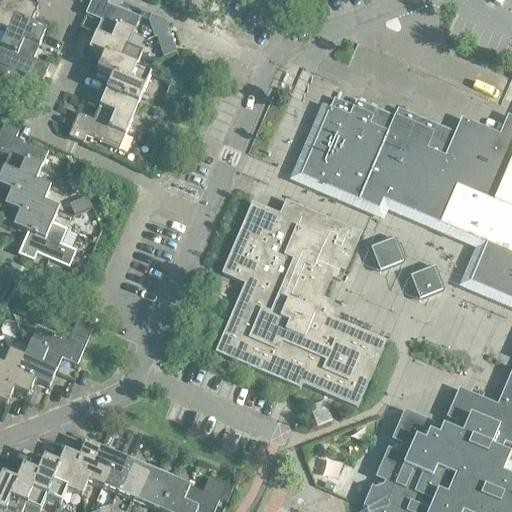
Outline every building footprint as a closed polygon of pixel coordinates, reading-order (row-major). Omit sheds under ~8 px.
[(0,32),(6,35),(13,18),(30,26),(37,11),(22,4),(11,0),(3,0),(0,7),(0,32)] [(94,37),(110,44),(116,29),(132,36),(139,20),(107,6),(109,0),(91,0),(85,16),(100,23),(94,37)] [(0,48),(0,49),(16,56),(22,41),(38,48),(45,32),(30,26),(13,18),(6,35),(0,48)] [(116,29),(110,44),(94,37),(87,52),(102,59),(119,66),(127,50),(132,36),(116,29)] [(169,34),(156,39),(163,58),(175,53),(169,34)] [(0,77),(3,79),(7,70),(26,78),(23,85),(38,92),(48,68),(32,61),(38,48),(22,41),(16,56),(0,49),(0,77)] [(127,50),(119,66),(102,59),(96,73),(111,80),(127,87),(135,70),(141,56),(127,50)] [(137,108),(150,77),(135,70),(127,87),(111,80),(105,94),(137,108)] [(499,115),(503,105),(465,90),(461,100),(499,115)] [(124,137),(137,108),(105,94),(98,109),(114,116),(108,130),(124,137)] [(379,200),(486,246),(470,284),(511,301),(511,120),(507,118),(498,137),(460,121),(454,135),(397,110),(393,119),(355,102),(352,109),(333,100),(300,177),(375,210),(378,203),(379,200)] [(67,139),(78,144),(82,146),(85,138),(118,152),(124,137),(108,130),(114,116),(98,109),(93,122),(77,116),(67,139)] [(41,169),(47,155),(15,141),(18,134),(3,127),(0,133),(0,153),(8,157),(2,170),(17,177),(23,162),(41,169)] [(148,133),(143,144),(154,149),(159,138),(148,133)] [(139,156),(135,165),(144,169),(148,160),(139,156)] [(27,200),(34,184),(41,169),(23,162),(17,177),(2,170),(0,175),(0,188),(10,193),(27,200)] [(76,169),(64,173),(71,193),(83,188),(76,169)] [(36,221),(43,205),(49,190),(34,184),(27,200),(10,193),(4,208),(19,214),(36,221)] [(86,200),(78,204),(81,213),(90,209),(86,200)] [(319,305),(321,302),(331,279),(335,281),(339,271),(344,273),(360,236),(285,204),(279,218),(258,209),(252,206),(222,276),(245,285),(216,354),(299,390),(301,386),(356,409),(384,344),(324,318),(325,316),(326,314),(323,307),(321,307),(322,306),(319,305)] [(51,226),(58,211),(43,205),(36,221),(19,214),(12,229),(27,235),(44,242),(51,226)] [(33,263),(36,256),(68,270),(75,254),(60,247),(66,232),(51,226),(44,242),(27,235),(18,257),(33,263)] [(380,273),(402,264),(393,241),(370,251),(380,273)] [(432,269),(409,278),(418,301),(441,292),(432,269)] [(0,287),(0,305),(6,308),(15,287),(3,281),(0,287)] [(71,337),(87,343),(92,329),(77,322),(71,337)] [(76,367),(87,343),(71,337),(68,344),(36,330),(29,347),(45,353),(39,367),(55,374),(61,361),(76,367)] [(16,376),(34,384),(48,390),(55,374),(39,367),(45,353),(29,347),(23,360),(16,376)] [(0,373),(0,386),(13,392),(27,398),(34,384),(16,376),(23,360),(9,353),(2,368),(0,373)] [(0,404),(6,407),(13,392),(0,386),(0,373),(2,368),(0,367),(0,404)] [(511,511),(511,370),(496,407),(458,391),(445,420),(455,425),(451,433),(442,429),(437,439),(429,435),(433,425),(403,413),(403,415),(391,442),(400,446),(397,455),(387,451),(374,480),(384,485),(383,487),(374,491),(371,489),(363,507),(362,509),(366,511),(511,511)] [(309,409),(316,428),(331,422),(323,403),(309,409)] [(85,445),(79,459),(71,477),(87,484),(101,490),(108,473),(93,467),(100,451),(85,445)] [(129,464),(100,451),(93,467),(108,473),(101,490),(115,496),(129,464)] [(79,459),(63,453),(57,468),(50,485),(66,492),(81,498),(87,484),(71,477),(79,459)] [(57,468),(42,462),(36,476),(29,493),(45,500),(60,507),(66,492),(50,485),(57,468)] [(129,464),(115,496),(130,502),(138,486),(152,493),(159,477),(129,464)] [(8,502),(24,509),(31,511),(40,511),(45,500),(29,493),(36,476),(21,470),(15,485),(8,502)] [(130,502),(153,511),(161,511),(174,483),(159,477),(152,493),(138,486),(130,502)] [(0,511),(22,511),(24,509),(8,502),(15,485),(0,478),(0,479),(0,511)] [(196,511),(214,511),(219,502),(226,505),(232,490),(209,480),(202,495),(189,489),(182,505),(197,511),(196,511)] [(174,483),(161,511),(196,511),(197,511),(182,505),(189,489),(174,483)]
